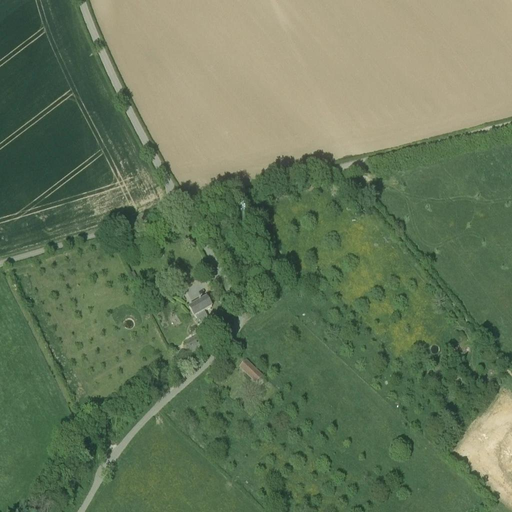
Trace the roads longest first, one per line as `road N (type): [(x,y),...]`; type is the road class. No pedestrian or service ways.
road 1 (unclassified): [(79,511),(130,435),(237,327),(232,293),(181,208)]
road 2 (unclassified): [(181,208),(511,125)]
road 3 (unclassified): [(181,208),(80,0)]
road 4 (unclassified): [(0,263),(181,208)]
